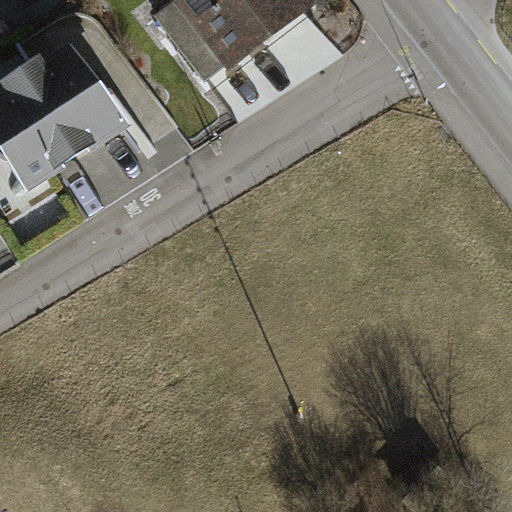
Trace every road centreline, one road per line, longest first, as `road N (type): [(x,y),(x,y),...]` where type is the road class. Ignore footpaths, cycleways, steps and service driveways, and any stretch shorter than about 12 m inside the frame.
road 1 (residential): [(432,28),(353,97),(0,312)]
road 2 (tertiary): [(432,28),(511,123)]
